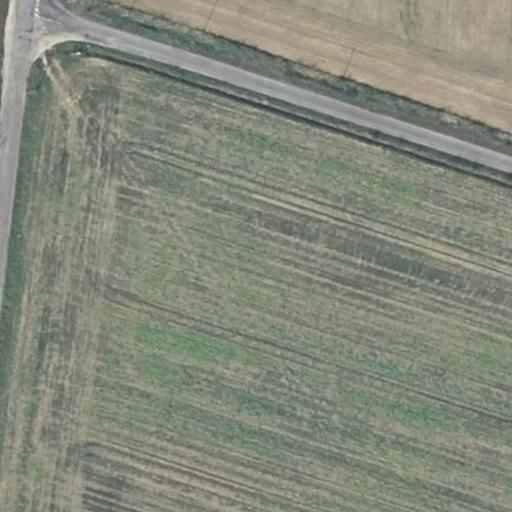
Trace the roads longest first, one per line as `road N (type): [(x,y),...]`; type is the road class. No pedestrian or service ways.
road 1 (unclassified): [(511,165),(29,15)]
road 2 (unclassified): [(29,15),(0,258)]
